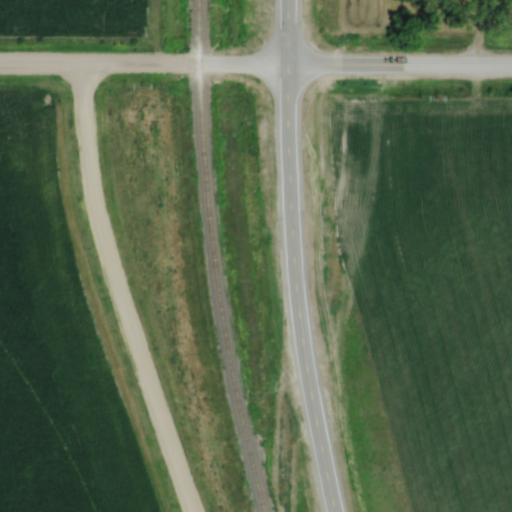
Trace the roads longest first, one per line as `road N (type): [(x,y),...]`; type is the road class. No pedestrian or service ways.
road 1 (residential): [(191,511),(106,254),(93,200),(83,67)]
road 2 (residential): [(281,66),(0,67)]
road 3 (secondary): [(291,268),(281,0)]
road 4 (secondary): [(338,511),(309,406),(291,268)]
road 5 (tertiary): [(511,67),(281,66)]
